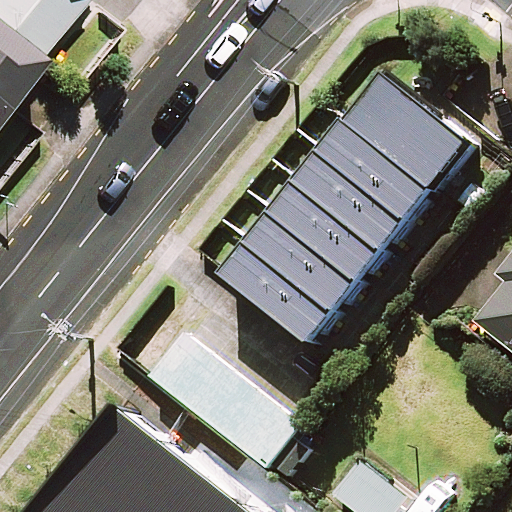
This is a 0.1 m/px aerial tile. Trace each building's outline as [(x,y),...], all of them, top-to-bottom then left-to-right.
[(0,0),(0,100),(73,8),(63,0),(0,0)] [(485,144),(406,80),(364,133),(358,128),(237,278),(323,347),(485,144)] [(511,269),(506,277),(511,281),(511,287),(483,324),(511,346),(511,269)] [(307,425),(194,336),(161,378),(275,467),(307,425)] [(277,511),(143,405),(59,511),(277,511)] [(407,511),(418,498),(371,463),(345,497),(364,511),(407,511)]
